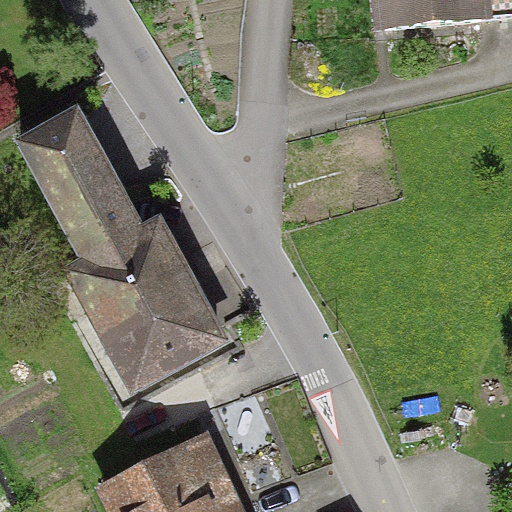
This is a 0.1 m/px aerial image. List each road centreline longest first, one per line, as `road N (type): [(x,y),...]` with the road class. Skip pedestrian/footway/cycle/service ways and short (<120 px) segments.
road 1 (tertiary): [(388,511),(374,469),(246,233)]
road 2 (tertiary): [(246,233),(104,0)]
road 3 (residential): [(278,0),(246,233)]
road 4 (unknown): [(264,75),(477,63)]
